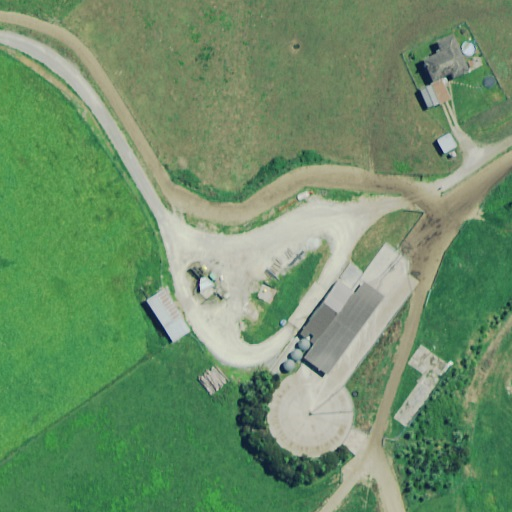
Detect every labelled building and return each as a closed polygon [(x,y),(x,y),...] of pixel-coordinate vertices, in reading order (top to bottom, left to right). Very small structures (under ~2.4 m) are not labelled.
[(467,71),(451,35),(435,42),(439,51),(419,60),(429,82),(448,73),(450,79),(467,71)] [(449,99),(442,81),(418,90),(424,108),(449,99)] [(454,146),(447,134),(435,141),(441,153),(454,146)] [(308,345),(311,347),(350,293),(334,281),(295,336),(299,338),(308,345)] [(311,347),(302,360),(324,376),(380,298),(358,282),(350,293),(311,347)] [(188,331),(162,289),(144,301),(170,342),(188,331)] [(308,345),(299,338),(278,367),(288,374),(308,345)] [(449,367),(420,347),(408,365),(422,375),(392,418),(407,428),(449,367)]
